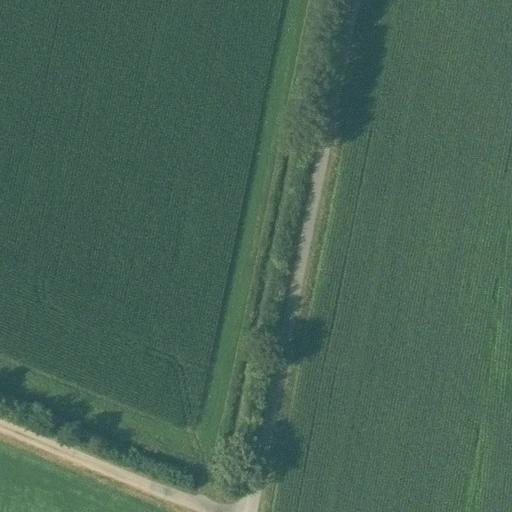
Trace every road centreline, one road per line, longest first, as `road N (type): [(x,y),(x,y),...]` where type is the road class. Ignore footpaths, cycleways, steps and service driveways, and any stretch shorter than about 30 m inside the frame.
road 1 (track): [(352,0),(250,511)]
road 2 (track): [(0,423),(215,511)]
